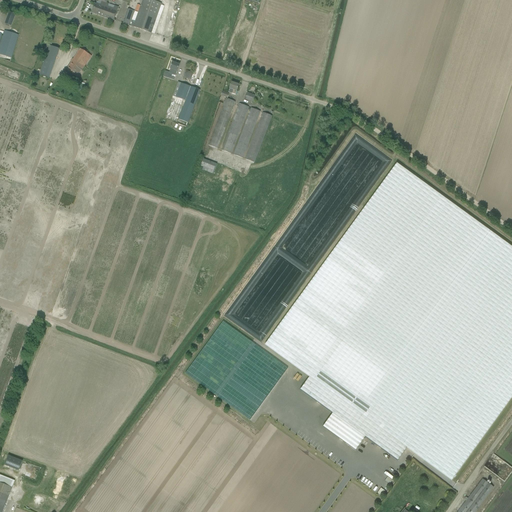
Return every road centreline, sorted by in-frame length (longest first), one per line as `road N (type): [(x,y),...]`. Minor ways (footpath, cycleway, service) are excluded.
road 1 (unclassified): [(336,108),(75,18)]
road 2 (track): [(511,231),(336,108)]
road 3 (track): [(0,304),(34,327),(0,432)]
